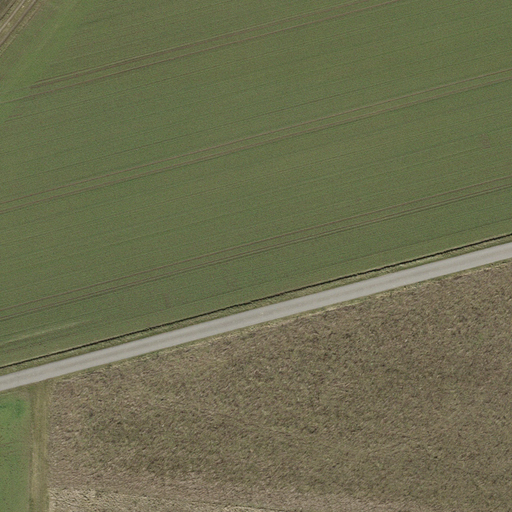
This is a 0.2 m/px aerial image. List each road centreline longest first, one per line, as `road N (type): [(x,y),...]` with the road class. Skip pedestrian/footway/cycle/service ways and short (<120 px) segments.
road 1 (residential): [(0,385),(511,249)]
road 2 (track): [(42,511),(45,373)]
